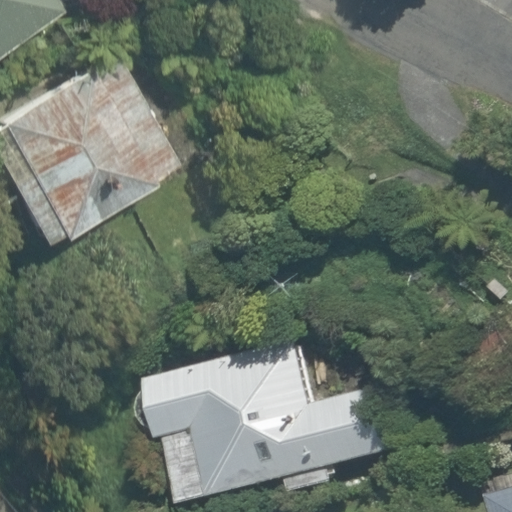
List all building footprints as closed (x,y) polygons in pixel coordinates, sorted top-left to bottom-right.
[(0,0),(0,38),(53,9),(48,0),(0,0)] [(108,47),(0,104),(0,196),(28,250),(174,171),(108,47)] [(511,402),(511,332),(492,320),(453,380),(505,414),(511,402)] [(297,340),(149,381),(183,502),(415,436),(401,386),(317,410),(297,340)] [(511,511),(511,489),(494,495),(499,511),(511,511)]
